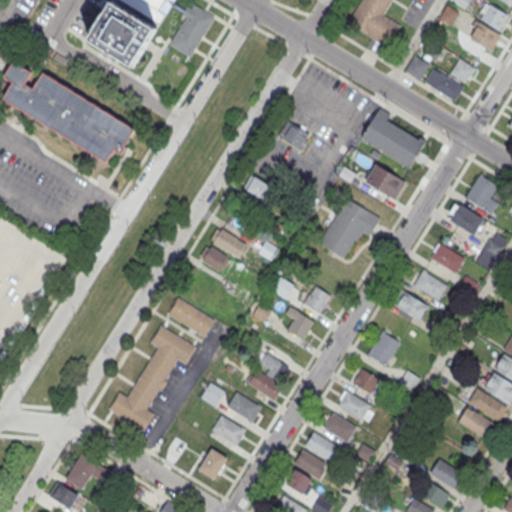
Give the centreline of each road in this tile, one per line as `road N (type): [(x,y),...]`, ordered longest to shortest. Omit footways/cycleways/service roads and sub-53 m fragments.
road 1 (residential): [(10,511),(325,0)]
road 2 (residential): [(511,63),(231,511)]
road 3 (residential): [(256,0),(0,410)]
road 4 (residential): [(511,163),(242,0)]
road 5 (residential): [(0,419),(79,427),(219,511)]
